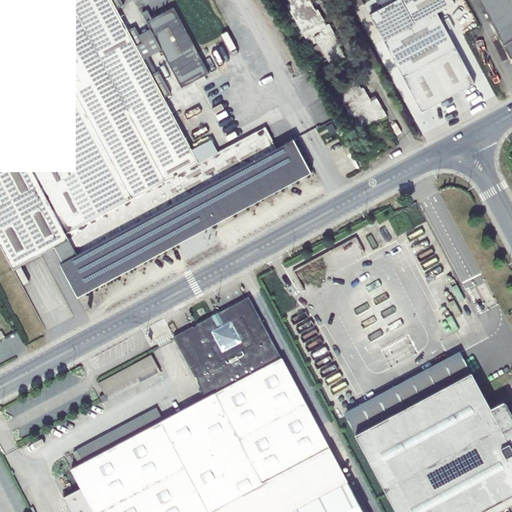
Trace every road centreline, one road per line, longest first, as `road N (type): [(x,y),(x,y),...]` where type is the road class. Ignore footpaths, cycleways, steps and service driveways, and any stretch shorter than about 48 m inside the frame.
road 1 (unclassified): [(0,386),(462,143)]
road 2 (unknown): [(22,465),(175,386),(184,363),(146,309)]
road 3 (unknown): [(342,206),(237,0)]
